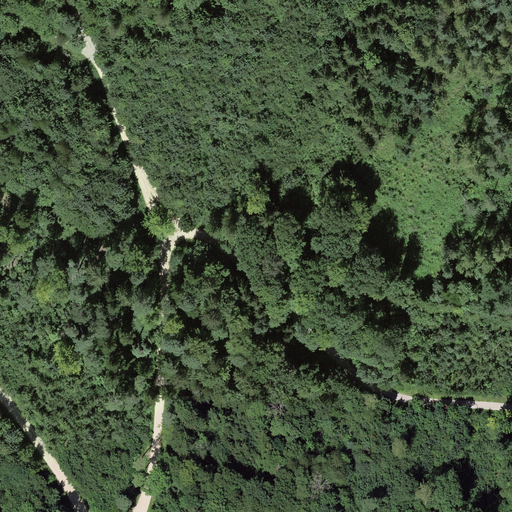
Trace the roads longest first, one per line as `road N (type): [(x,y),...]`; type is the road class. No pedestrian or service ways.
road 1 (track): [(140,511),(159,390),(162,255),(72,0)]
road 2 (track): [(511,409),(369,388),(221,247),(201,231),(183,232),(138,174)]
road 3 (track): [(289,0),(233,53),(202,105),(201,231)]
road 4 (track): [(0,388),(85,511)]
